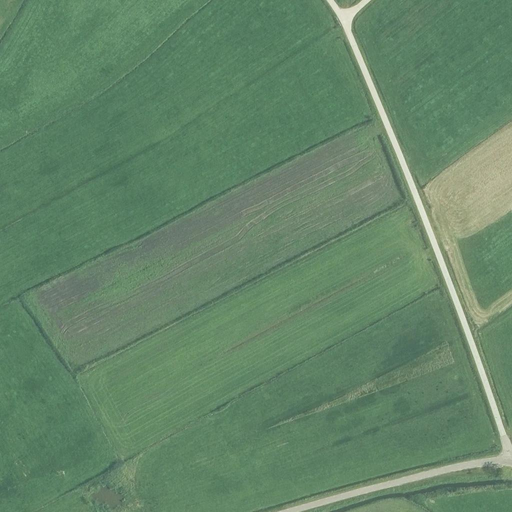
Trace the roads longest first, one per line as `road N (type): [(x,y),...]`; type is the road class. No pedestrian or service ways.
road 1 (unclassified): [(510,462),(484,364),(343,20)]
road 2 (unclassified): [(293,511),(440,471),(510,462)]
